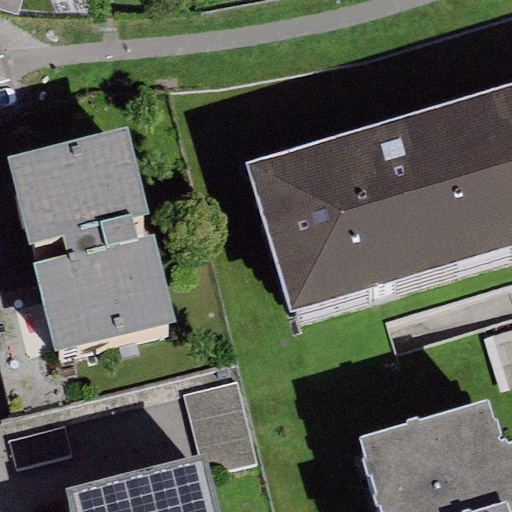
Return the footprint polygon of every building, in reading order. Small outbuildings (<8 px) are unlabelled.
[(290,310),(511,245),(511,85),(246,163),(290,310)] [(125,127),(4,158),(53,353),(175,322),(125,127)] [(37,296),(0,300),(0,336),(2,359),(43,354),(37,296)] [(511,330),(495,335),(506,390),(511,388),(511,330)] [(486,400),(359,438),(379,511),(509,511),(511,511),(511,443),(506,445),(505,441),(501,442),(495,419),(490,419),(486,400)] [(205,511),(201,491),(118,511),(205,511)]
